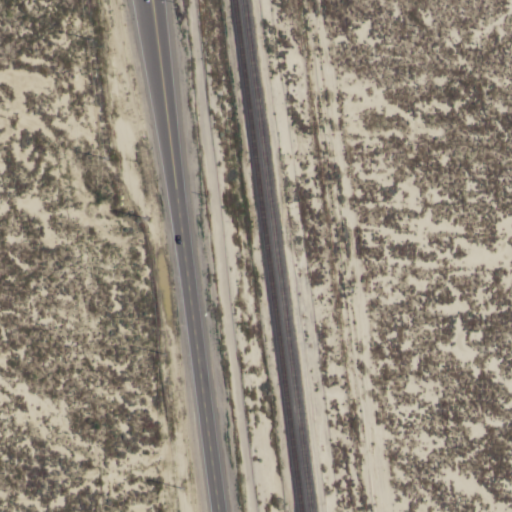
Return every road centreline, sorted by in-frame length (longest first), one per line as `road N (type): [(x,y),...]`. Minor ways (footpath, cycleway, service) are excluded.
road 1 (primary): [(215,511),(147,0)]
road 2 (track): [(379,511),(312,0)]
